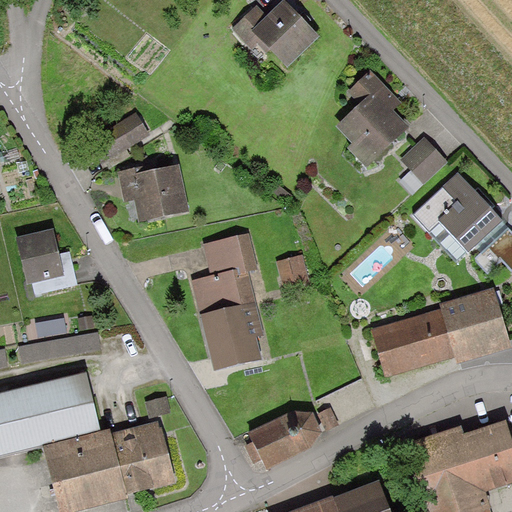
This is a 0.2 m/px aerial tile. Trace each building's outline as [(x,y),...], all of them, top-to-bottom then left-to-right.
[(257,6),(233,29),(261,57),(269,49),(288,68),(320,37),(302,18),(285,1),(268,17),(257,6)] [(362,104),(337,129),(353,145),(349,149),(367,166),(407,127),(393,112),(402,103),(371,72),(351,92),(362,104)] [(138,114),(94,141),(107,162),(151,136),(138,114)] [(425,139),(402,160),(412,171),(404,179),(415,192),(447,163),(425,139)] [(190,212),(181,166),(151,172),(150,166),(119,171),(124,200),(137,198),(142,221),(190,212)] [(461,174),(414,216),(428,231),(440,220),(469,253),(504,222),(495,212),(461,174)] [(511,231),(509,228),(476,260),(488,274),(502,261),(511,270),(511,231)] [(54,231),(18,240),(28,284),(33,283),(36,296),(78,286),(70,252),(60,255),(54,231)] [(212,277),(192,282),(215,369),(258,358),(254,340),(266,337),(255,294),(250,272),(260,269),(251,234),(204,245),(212,277)] [(304,256),(278,263),(286,290),(311,283),(304,256)] [(443,309),(458,356),(457,357),(459,365),(511,349),(493,288),(441,304),(443,309)] [(443,309),(372,331),(387,378),(458,356),(443,309)] [(99,333),(21,346),(24,361),(102,349),(99,333)] [(0,395),(0,456),(45,446),(101,431),(87,375),(0,395)] [(167,399),(148,403),(151,417),(170,413),(167,399)] [(331,409),(319,414),(327,430),(338,425),(331,409)] [(293,413),(249,434),(254,442),(246,446),(255,464),(262,460),(267,471),(311,450),(323,431),(314,414),(293,413)] [(463,425),(404,445),(427,511),(491,511),(485,492),(511,483),(511,439),(505,420),(474,431),(466,434),(463,425)] [(62,511),(79,511),(129,499),(128,495),(177,483),(161,422),(112,434),(110,429),(101,431),(45,446),(62,511)] [(291,511),(390,511),(379,482),(334,499),(333,497),(291,511)]
